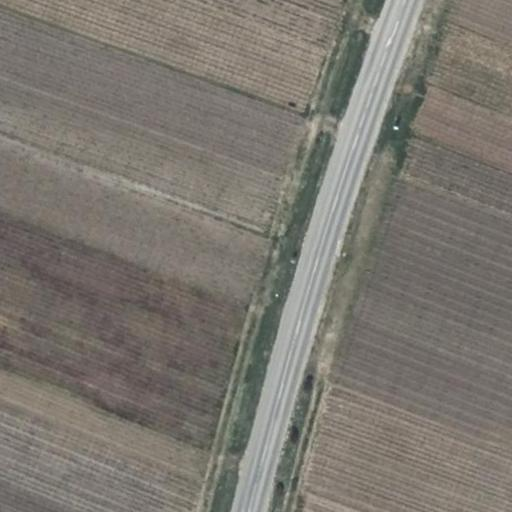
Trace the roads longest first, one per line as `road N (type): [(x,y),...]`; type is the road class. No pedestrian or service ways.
road 1 (tertiary): [(243,511),(322,224),(400,0)]
road 2 (track): [(282,511),(394,108),(436,0)]
